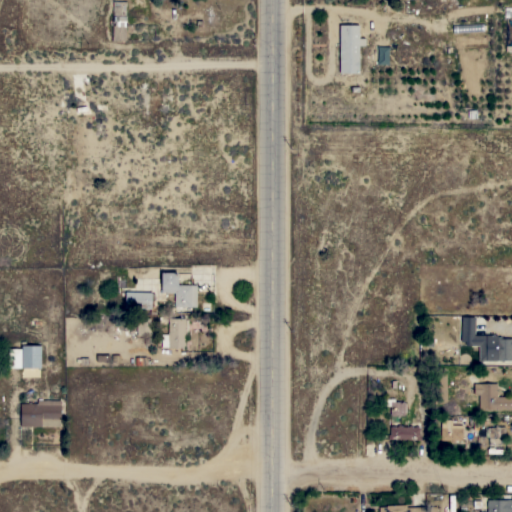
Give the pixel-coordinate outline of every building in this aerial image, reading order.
[(125,0),(125,40),(111,39),(112,0),(125,0)] [(364,37),(364,44),(358,44),(358,72),(338,72),(338,24),(358,24),(358,37),(364,37)] [(387,47),(376,47),(375,65),(386,66),(387,47)] [(195,306),(173,305),(173,292),(160,291),(160,271),(177,271),(176,284),(195,284),(195,306)] [(150,291),(150,308),(124,307),(124,291),(150,291)] [(461,315),(474,316),(473,334),(497,335),(496,337),(511,337),(511,360),(478,360),(478,345),(465,345),(465,341),(460,341),(461,315)] [(148,331),(148,335),(136,335),(136,331),(135,331),(135,318),(149,317),(149,331),(148,331)] [(184,318),(187,318),(187,338),(184,337),(183,347),(167,347),(167,346),(161,346),(161,333),(167,333),(167,317),(184,317),(184,318)] [(39,367),(20,367),(20,344),(39,344),(39,367)] [(19,367),(7,367),(7,348),(20,348),(19,367)] [(445,403),(433,403),(433,369),(439,369),(445,372),(445,403)] [(496,382),(496,396),(511,395),(511,408),(478,409),(478,394),(473,394),(473,383),(496,382)] [(403,402),(405,402),(405,413),(403,413),(403,415),(398,414),(398,416),(397,416),(397,414),(389,414),(389,400),(392,400),(392,396),(395,396),(395,400),(403,401),(403,402)] [(37,399),(37,398),(41,398),(41,399),(60,399),(59,418),(59,425),(19,425),(19,402),(27,402),(27,401),(30,401),(30,402),(36,402),(36,399),(37,399)] [(440,439),(440,427),(439,427),(439,419),(451,419),(451,424),(461,424),(461,439),(440,439)] [(396,426),(396,424),(399,424),(399,426),(408,426),(408,424),(411,424),(411,426),(418,426),(418,435),(420,435),(420,439),(387,438),(387,434),(389,434),(389,425),(396,426)] [(499,447),(488,448),(486,427),(503,425),(504,436),(498,436),(499,447)] [(506,499),(506,498),(511,498),(511,511),(479,511),(486,511),(486,499),(506,499)]
